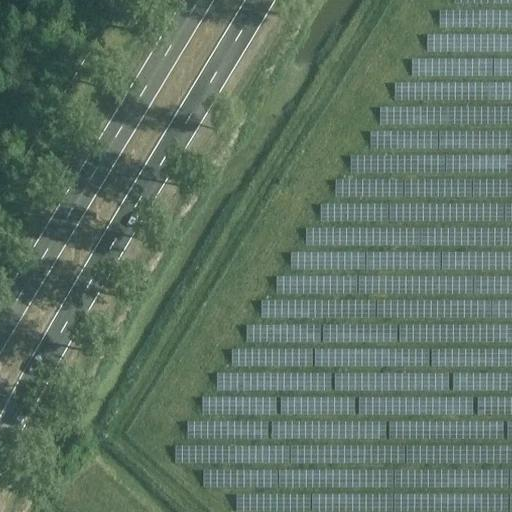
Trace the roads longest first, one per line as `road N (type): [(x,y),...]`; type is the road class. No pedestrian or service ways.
road 1 (trunk): [(0,452),(66,324),(263,0)]
road 2 (trunk): [(197,0),(0,328)]
